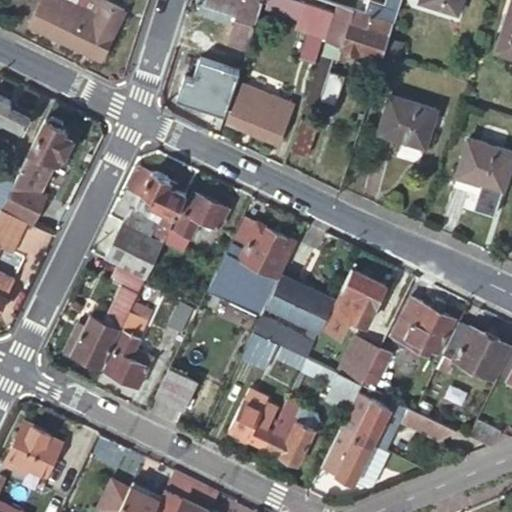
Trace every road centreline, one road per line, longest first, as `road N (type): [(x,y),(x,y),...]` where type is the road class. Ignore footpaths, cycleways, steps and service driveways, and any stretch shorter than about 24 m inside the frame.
road 1 (residential): [(511,294),(370,235),(127,116)]
road 2 (residential): [(307,511),(7,367)]
road 3 (residential): [(7,367),(127,116)]
road 4 (residential): [(127,116),(0,53)]
road 5 (tertiary): [(381,511),(511,457)]
road 6 (residential): [(127,116),(168,0)]
